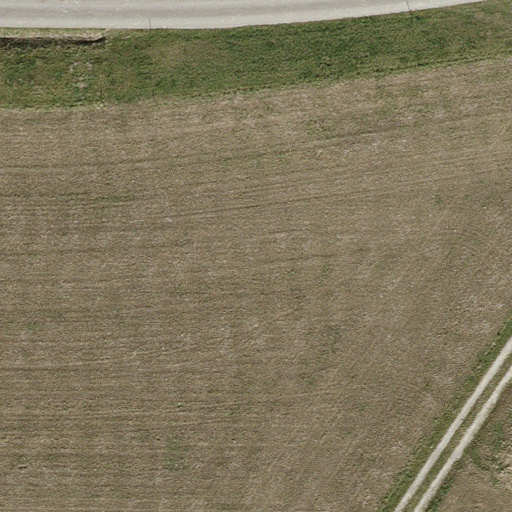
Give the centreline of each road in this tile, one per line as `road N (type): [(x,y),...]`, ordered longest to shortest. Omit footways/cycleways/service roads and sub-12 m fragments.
road 1 (track): [(0,11),(210,12),(383,0)]
road 2 (track): [(511,358),(408,511)]
